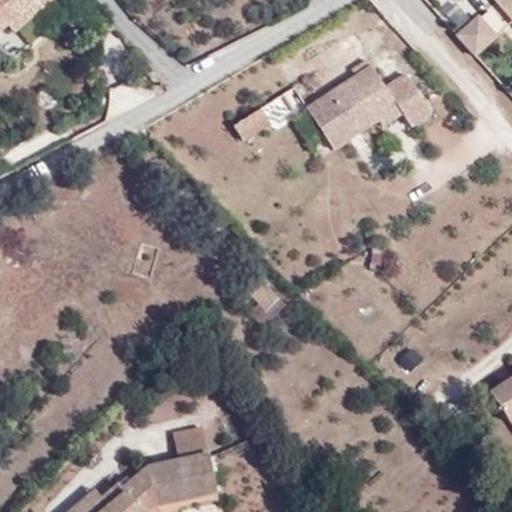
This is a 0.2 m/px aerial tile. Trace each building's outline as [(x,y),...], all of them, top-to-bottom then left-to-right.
[(48,0),(0,0),(0,28),(3,26),(8,32),(48,0)] [(511,0),(495,0),(511,19),(511,0)] [(478,54),(495,40),(478,19),(461,33),(478,54)] [(353,68),(357,75),(309,106),(337,148),(382,119),(386,125),(404,113),(373,65),(368,58),(353,68)] [(276,118),(298,109),(291,92),(269,100),(276,118)] [(245,138),(271,121),(262,107),(236,125),(245,138)] [(277,298),(264,285),(252,297),(263,310),(277,298)] [(511,377),(496,389),(511,412),(511,377)] [(203,429),(173,435),(178,462),(209,456),(203,429)] [(220,464),(253,449),(249,441),(217,455),(220,464)] [(122,491),(119,486),(102,501),(89,511),(151,511),(156,509),(217,496),(209,456),(178,462),(147,469),(122,491)] [(95,492),(72,511),(89,511),(102,501),(95,492)]
